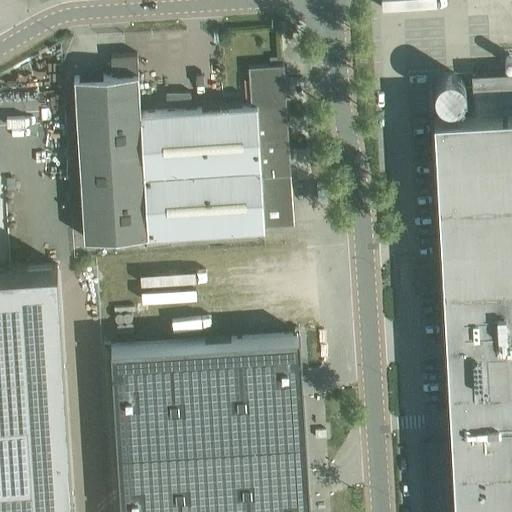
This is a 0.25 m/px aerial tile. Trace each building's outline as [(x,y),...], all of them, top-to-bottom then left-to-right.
[(111,53),(112,72),(74,75),(84,234),(149,231),(294,221),(284,62),(249,64),(251,104),(141,111),(137,52),(111,53)] [(474,109),(434,111),(455,511),(511,511),(511,68),(472,71),(474,109)] [(415,290),(435,288),(433,262),(413,263),(415,290)] [(0,511),(74,511),(74,503),(74,504),(58,263),(0,266),(0,511)] [(311,511),(300,332),(111,343),(121,511),(311,511)] [(451,511),(448,437),(424,439),(427,511),(451,511)]
